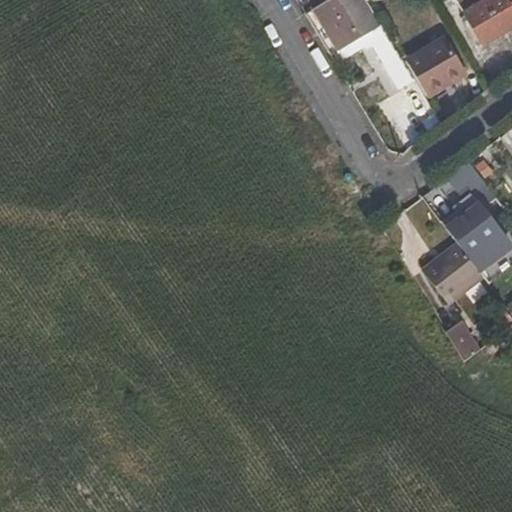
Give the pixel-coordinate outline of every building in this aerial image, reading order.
[(365,0),(327,0),(313,9),(337,52),(380,24),(365,0)] [(483,45),(511,27),(511,0),(485,0),(464,13),(483,45)] [(384,32),(380,24),(337,52),(341,57),(378,35),(384,32)] [(393,46),(384,32),(378,35),(386,50),(393,46)] [(466,75),(444,38),(407,60),(429,96),(466,75)] [(383,65),(397,89),(413,80),(393,46),(386,50),(384,51),(389,60),(383,65)] [(468,203),(456,212),(460,218),(473,209),(468,203)] [(473,209),(460,218),(446,230),(457,245),(467,257),(499,232),(478,204),(473,209)] [(511,248),(499,232),(467,257),(478,272),(511,248)] [(478,272),(467,257),(457,245),(420,273),(447,307),(483,279),(478,272)] [(480,351),(461,322),(445,333),(464,363),(480,351)]
